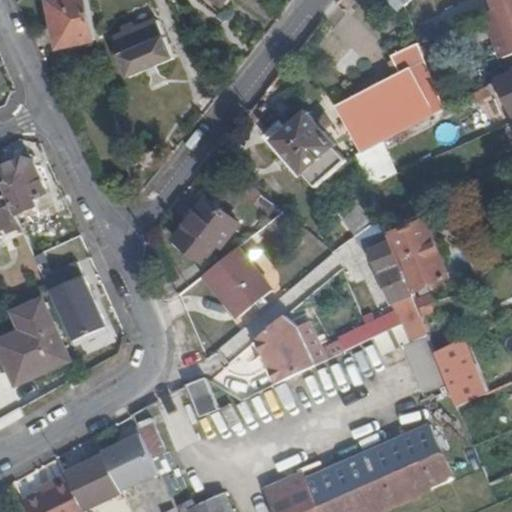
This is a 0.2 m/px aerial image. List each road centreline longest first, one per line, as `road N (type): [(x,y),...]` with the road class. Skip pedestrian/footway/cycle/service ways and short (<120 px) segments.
road 1 (residential): [(122,260),(312,0)]
road 2 (residential): [(0,453),(135,382),(145,369),(149,325),(122,260)]
road 3 (residential): [(122,260),(52,111)]
